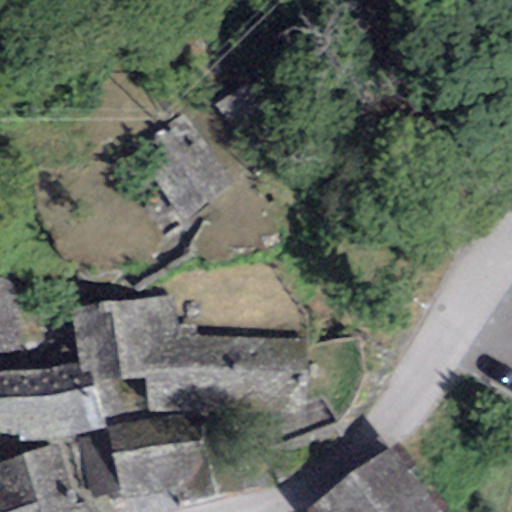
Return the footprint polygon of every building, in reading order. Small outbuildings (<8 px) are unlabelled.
[(183,121),(123,158),(168,230),(228,192),(183,121)] [(4,270),(0,271),(0,350),(20,347),(4,270)] [(174,306),(76,311),(80,384),(93,383),(93,390),(147,387),(178,386),(177,351),(174,306)] [(301,345),(177,351),(178,386),(147,387),(148,412),(303,410),(301,345)] [(75,374),(0,390),(0,452),(88,434),(75,374)] [(213,495),(185,418),(108,429),(121,496),(170,489),(178,503),(213,495)] [(433,511),(390,450),(306,509),(308,511),(433,511)] [(73,511),(53,457),(0,474),(0,511),(97,511),(96,510),(73,511)]
